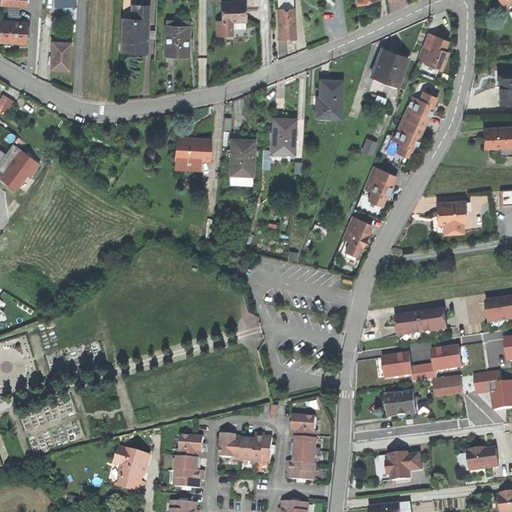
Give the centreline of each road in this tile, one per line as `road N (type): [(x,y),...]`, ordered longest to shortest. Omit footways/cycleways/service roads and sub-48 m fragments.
road 1 (residential): [(342,447),(349,345),(365,282),(452,121),(466,49),(461,0)]
road 2 (residential): [(0,67),(73,108),(136,111),(233,89),(441,0)]
road 3 (residential): [(275,489),(276,431),(267,423),(229,422),(216,438),(213,511)]
road 4 (residential): [(335,507),(511,487)]
road 5 (residential): [(342,447),(505,430)]
